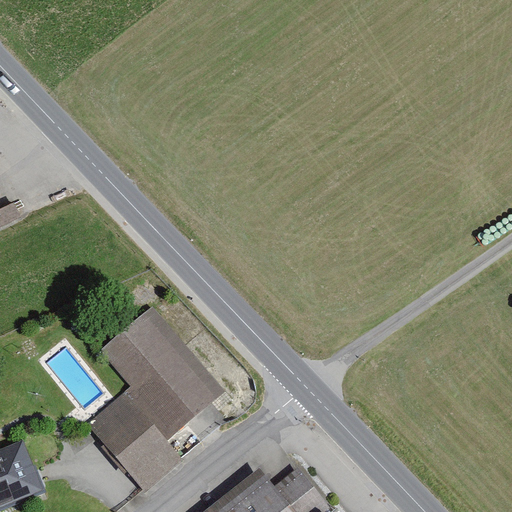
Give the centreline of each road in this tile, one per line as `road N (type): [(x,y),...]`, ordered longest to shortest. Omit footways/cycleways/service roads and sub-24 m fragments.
road 1 (secondary): [(301,388),(0,70)]
road 2 (track): [(301,388),(511,238)]
road 3 (unclassified): [(150,511),(301,388)]
road 4 (secondary): [(417,511),(301,388)]
